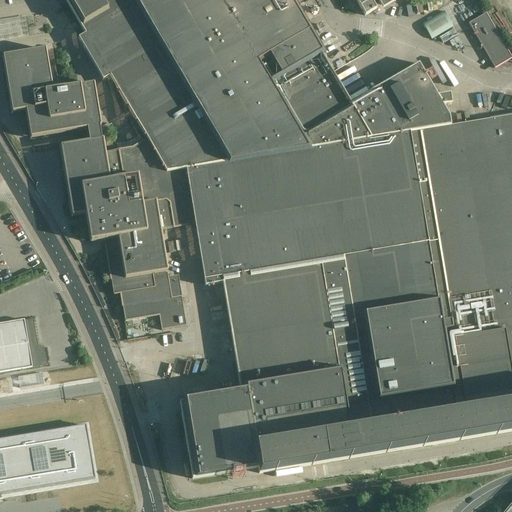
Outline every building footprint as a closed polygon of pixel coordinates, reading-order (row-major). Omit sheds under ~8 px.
[(450,95),(437,97),(418,65),(350,105),(288,0),(64,0),(85,35),(78,39),(103,81),(110,77),(147,141),(145,144),(144,143),(144,142),(132,149),(117,152),(122,180),(110,182),(93,85),(52,92),(45,50),(2,57),(12,114),(26,112),(30,139),(86,130),(88,142),(60,147),(71,217),(100,212),(113,296),(120,295),(124,322),(159,317),(161,331),(186,327),(181,297),(172,299),(167,273),(166,273),(160,236),(165,235),(164,231),(195,226),(204,281),(221,278),(240,394),(177,405),(190,483),(253,472),(254,475),(326,463),(511,431),(511,116),(451,127),(449,117),(443,107),(452,105),(450,95)] [(302,0),(296,0),(293,2),(302,14),(309,8),(302,0)] [(355,0),(360,7),(365,16),(376,10),(371,1),(372,0),(376,0),(382,10),(399,0),(355,0)] [(445,12),(422,26),(431,41),(454,27),(445,12)] [(487,17),(470,27),(489,61),(494,70),(511,59),(507,51),(487,17)] [(164,237),(165,247),(176,246),(175,236),(164,237)] [(45,349),(37,346),(33,319),(0,325),(0,373),(48,366),(45,349)] [(176,359),(167,359),(167,369),(176,369),(176,359)] [(85,427),(0,440),(0,495),(94,480),(85,427)]
